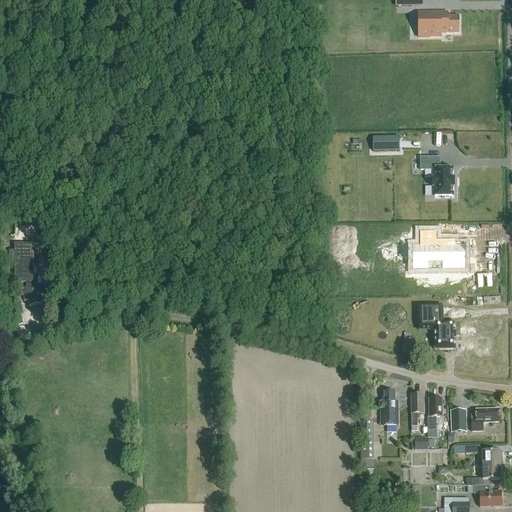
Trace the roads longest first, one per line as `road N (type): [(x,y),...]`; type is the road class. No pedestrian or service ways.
road 1 (unclassified): [(511,391),(425,380),(151,313),(56,329)]
road 2 (track): [(142,511),(134,340),(141,314)]
